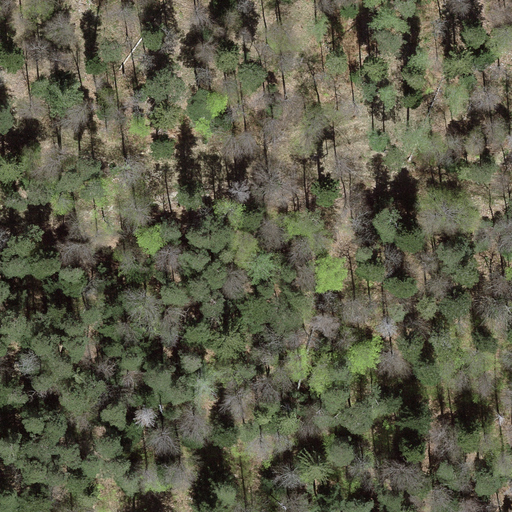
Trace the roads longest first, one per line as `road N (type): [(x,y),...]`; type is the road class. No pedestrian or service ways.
road 1 (track): [(0,208),(189,182),(511,92)]
road 2 (track): [(0,114),(132,153),(275,157),(511,186)]
road 3 (track): [(88,511),(511,364)]
